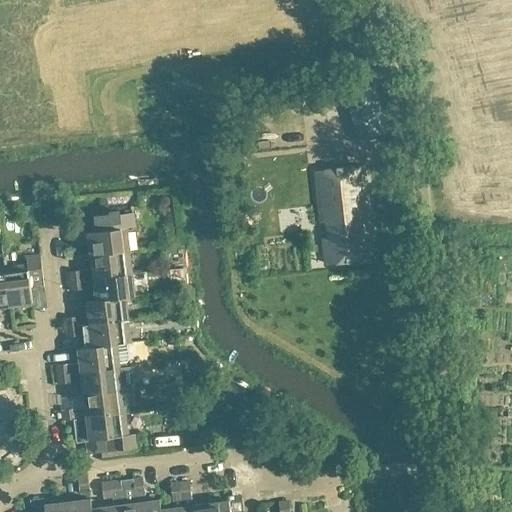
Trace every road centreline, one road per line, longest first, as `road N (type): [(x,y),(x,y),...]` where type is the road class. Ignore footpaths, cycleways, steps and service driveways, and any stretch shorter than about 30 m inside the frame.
road 1 (unclassified): [(454,511),(420,184),(369,0)]
road 2 (residential): [(367,473),(271,485),(223,453),(45,476)]
road 3 (residential): [(30,356),(56,325),(46,232)]
road 4 (residential): [(45,476),(30,356)]
